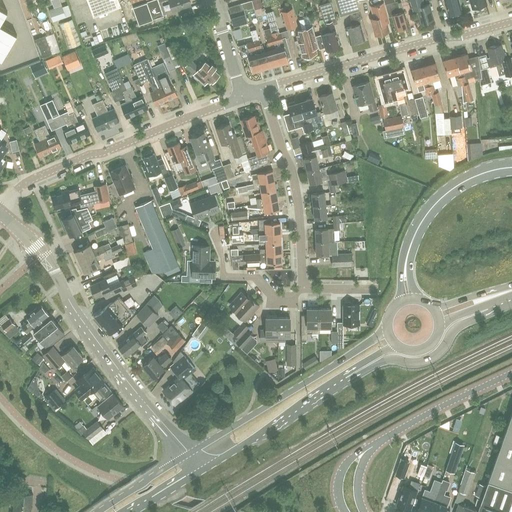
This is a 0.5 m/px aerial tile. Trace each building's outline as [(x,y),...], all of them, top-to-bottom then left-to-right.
[(87,0),(93,15),(121,5),(118,0),(87,0)] [(130,0),(138,23),(163,14),(159,2),(165,0),(169,0),(173,10),(191,4),(189,0),(130,0)] [(364,39),(359,20),(363,19),(357,0),(335,0),(339,15),(348,12),(352,25),(345,27),(350,43),(364,39)] [(396,30),(408,26),(404,10),(400,11),(397,0),(389,2),(396,30)] [(421,23),(434,19),(429,3),(424,4),(422,0),(410,0),(413,10),(417,8),(421,23)] [(462,11),(458,0),(444,0),(448,15),(462,11)] [(484,6),(484,4),(486,4),(484,0),(463,0),(464,2),(471,0),(473,7),(478,6),(479,8),(481,9),(483,8),(484,6)] [(388,30),(386,21),(389,20),(383,2),(373,5),(377,17),(371,18),(376,36),(385,33),(384,31),(388,30)] [(243,9),(241,3),(229,6),(231,12),(242,9),(243,9)] [(66,18),(61,5),(48,10),(53,22),(66,18)] [(0,59),(15,33),(0,24),(0,20),(6,11),(0,7),(0,59)] [(282,11),(283,16),(286,26),(295,24),(291,8),(282,11)] [(230,14),(234,27),(248,23),(244,10),(230,14)] [(321,30),(321,31),(321,33),(321,34),(325,47),(326,50),(340,46),(334,24),(333,21),(337,20),(334,10),(322,14),(324,23),(326,23),(327,27),(324,28),(322,29),(321,30)] [(74,18),(65,20),(71,46),(79,44),(74,18)] [(314,48),(318,47),(315,36),(312,25),(299,29),(300,33),(297,34),(298,39),(295,40),(297,47),(300,46),(303,56),(304,56),(306,58),(311,57),(311,54),(316,53),(314,48)] [(271,65),(280,63),(272,35),(270,27),(264,29),(267,42),(266,43),(268,49),(266,50),(270,66),(271,65)] [(256,28),(250,30),(253,41),(261,68),(270,66),(266,50),(264,51),(262,44),(261,44),(256,28)] [(34,39),(41,58),(60,50),(53,32),(34,39)] [(272,35),(280,63),(289,60),(281,33),(272,35)] [(135,50),(145,48),(142,39),(133,41),(135,50)] [(126,51),(122,41),(115,45),(119,54),(126,51)] [(261,68),(253,41),(239,45),(242,58),(248,56),(252,71),(261,68)] [(511,63),(510,57),(507,58),(505,52),(504,53),(501,44),(488,48),(490,57),(488,58),(487,57),(487,58),(490,67),(496,65),(499,75),(505,73),(506,76),(511,74),(511,63)] [(108,52),(105,45),(92,50),(95,58),(108,52)] [(473,75),(473,73),(471,68),(472,68),(467,54),(455,57),(463,85),(462,85),(463,102),(473,99),(467,78),(474,76),(474,75),(473,75)] [(175,67),(170,55),(164,58),(169,70),(175,67)] [(71,68),(66,56),(62,58),(67,69),(71,68)] [(463,85),(455,57),(443,61),(447,75),(454,73),(458,86),(462,85),(463,85)] [(140,61),(133,64),(139,78),(141,82),(149,79),(154,91),(152,91),(150,92),(156,105),(166,100),(152,67),(148,58),(140,61)] [(212,81),(219,73),(214,69),(216,67),(212,63),(211,65),(205,60),(200,66),(191,58),(185,65),(194,73),(193,73),(204,83),(208,80),(209,81),(211,80),(212,81)] [(163,62),(152,67),(166,100),(177,95),(172,82),(163,62)] [(433,80),(440,78),(436,63),(423,67),(429,86),(431,94),(436,93),(433,80)] [(116,67),(104,73),(112,90),(119,86),(121,91),(124,96),(126,101),(120,104),(127,118),(137,113),(126,89),(123,81),(116,67)] [(429,86),(423,67),(411,70),(415,85),(422,83),(426,96),(431,94),(429,86)] [(491,82),(487,67),(481,69),(481,78),(479,78),(480,85),(491,82)] [(403,72),(391,76),(394,84),(395,91),(397,95),(397,97),(403,95),(405,95),(404,88),(408,87),(403,72)] [(394,84),(391,76),(379,79),(383,94),(395,91),(394,84)] [(370,111),(377,110),(370,81),(352,86),(358,106),(368,103),(370,111)] [(132,86),(126,89),(137,113),(148,108),(142,95),(137,98),(132,86)] [(338,112),(337,108),(332,93),(320,97),(324,112),(331,110),(332,114),(338,112)] [(97,101),(108,126),(119,121),(113,108),(108,111),(103,99),(101,100),(99,94),(95,96),(97,101)] [(414,99),(418,112),(420,118),(428,115),(422,96),(414,99)] [(414,97),(408,99),(412,114),(418,112),(414,99),(414,97)] [(308,130),(309,130),(313,129),(311,121),(312,121),(312,122),(318,120),(316,113),(312,98),(300,102),(308,130)] [(98,131),(108,126),(97,101),(92,104),(97,115),(92,118),(98,131)] [(309,130),(308,130),(300,102),(295,103),(295,101),(289,103),(290,105),(288,105),(295,128),(302,126),(304,132),(309,131),(309,130)] [(386,102),(378,104),(380,117),(388,116),(386,102)] [(50,110),(52,116),(54,121),(60,118),(55,108),(50,110)] [(80,139),(90,134),(85,121),(79,123),(74,112),(69,114),(80,139)] [(451,133),(450,128),(449,117),(444,118),(443,112),(435,113),(437,135),(451,133)] [(54,121),(52,116),(51,117),(49,113),(45,114),(47,118),(46,119),(48,123),(54,121)] [(69,144),(80,139),(69,114),(63,116),(69,128),(63,130),(69,144)] [(269,151),(264,136),(262,130),(260,130),(257,121),(255,122),(253,115),(241,119),(246,136),(251,134),(257,155),(248,158),(252,169),(270,163),(267,152),(269,151)] [(383,119),(386,130),(404,127),(402,115),(383,119)] [(449,116),(449,117),(450,128),(462,128),(461,115),(449,116)] [(346,121),(341,123),(345,136),(351,134),(346,121)] [(45,124),(40,127),(51,151),(61,147),(56,134),(50,136),(45,124)] [(228,151),(230,155),(233,154),(234,158),(241,155),(234,133),(232,133),(229,124),(216,128),(221,144),(229,142),(231,150),(228,151)] [(40,156),(51,151),(40,127),(35,129),(40,141),(35,143),(40,156)] [(221,181),(227,179),(222,165),(218,167),(208,141),(206,142),(203,133),(190,137),(196,153),(197,152),(200,162),(207,160),(211,170),(213,169),(218,182),(221,181)] [(319,146),(324,145),(325,147),(331,145),(327,135),(322,136),(323,141),(318,143),(319,146)] [(186,145),(181,147),(178,142),(177,142),(176,140),(168,143),(169,145),(167,146),(173,161),(179,159),(185,173),(195,169),(186,145)] [(302,147),(303,152),(314,149),(312,143),(302,147)] [(331,147),(321,149),(322,157),(333,154),(331,147)] [(141,166),(145,176),(160,170),(161,173),(166,171),(162,162),(158,164),(154,153),(152,153),(152,152),(145,154),(145,156),(143,157),(146,164),(141,166)] [(452,153),(438,154),(439,165),(450,170),(454,167),(452,153)] [(307,170),(319,168),(316,155),(304,158),(307,170)] [(222,165),(227,179),(235,176),(230,162),(222,165)] [(125,165),(110,171),(120,194),(135,187),(125,165)] [(325,166),(319,168),(307,170),(309,183),(328,179),(329,185),(347,181),(344,170),(327,174),(325,166)] [(267,182),(274,181),(271,171),(256,173),(257,179),(251,180),(252,185),(267,182)] [(164,177),(169,191),(172,199),(182,195),(173,174),(164,177)] [(227,179),(221,181),(224,188),(229,186),(227,179)] [(185,183),(178,186),(182,195),(201,187),(199,180),(195,182),(195,181),(185,185),(185,183)] [(260,193),(276,191),(274,181),(267,182),(252,185),(253,189),(259,188),(260,193)] [(94,186),(95,191),(97,202),(108,200),(105,184),(94,186)] [(162,200),(157,187),(152,189),(157,202),(162,200)] [(92,204),(97,202),(95,191),(79,196),(78,189),(67,191),(58,193),(58,195),(51,197),(55,209),(68,206),(68,207),(80,203),(81,207),(92,204)] [(256,205),(278,200),(276,191),(260,193),(261,199),(255,200),(256,205)] [(311,193),(313,206),(326,204),(324,191),(311,193)] [(214,195),(191,204),(196,219),(219,210),(214,195)] [(150,200),(135,206),(152,246),(152,248),(143,252),(152,273),(162,272),(165,271),(177,265),(152,204),(150,200)] [(264,213),(280,210),(278,200),(256,205),(257,209),(263,208),(264,213)] [(314,219),(327,217),(326,204),(313,206),(314,219)] [(69,235),(80,231),(82,231),(90,227),(90,226),(89,222),(93,220),(87,208),(72,212),(73,215),(67,218),(66,215),(59,218),(63,227),(65,226),(69,235)] [(187,214),(173,209),(170,215),(185,220),(187,214)] [(105,227),(115,222),(113,217),(103,222),(105,227)] [(117,227),(115,222),(105,227),(107,231),(117,227)] [(259,234),(274,233),(280,232),(280,222),(264,223),(265,229),(259,229),(259,234)] [(339,229),(339,222),(334,222),(334,228),(315,229),(315,242),(334,241),(334,229),(339,229)] [(281,242),(280,232),(274,233),(259,234),(254,234),(255,240),(259,240),(259,244),(266,244),(266,243),(281,242)] [(232,243),(242,243),(242,234),(231,235),(232,243)] [(335,253),(334,241),(315,242),(316,254),(329,254),(332,254),(333,265),(353,265),(352,252),(335,253)] [(277,252),(281,252),(281,242),(266,243),(266,244),(266,249),(260,249),(260,254),(277,252)] [(98,265),(96,260),(103,257),(104,260),(114,256),(113,253),(121,249),(119,243),(117,244),(111,247),(105,250),(96,254),(79,262),(84,272),(98,265)] [(96,254),(105,250),(102,245),(92,250),(89,245),(74,252),(79,262),(96,254)] [(200,282),(200,276),(214,276),(214,262),(208,261),(208,246),(194,246),(193,275),(188,275),(188,281),(200,282)] [(277,252),(260,254),(244,255),(245,261),(260,260),(260,262),(267,262),(267,263),(282,262),(281,252),(277,252)] [(115,265),(127,265),(126,257),(115,258),(115,265)] [(119,280),(108,285),(104,278),(90,286),(90,287),(89,288),(91,293),(93,293),(96,297),(104,293),(106,297),(124,289),(136,283),(132,275),(131,274),(119,280)] [(229,305),(234,310),(233,311),(244,321),(259,305),(248,295),(246,297),(241,292),(229,305)] [(154,295),(137,315),(149,326),(158,315),(155,313),(162,305),(159,299),(154,295)] [(134,313),(122,299),(110,303),(94,316),(109,334),(122,323),(134,313)] [(344,303),(344,305),(343,305),(343,324),(359,324),(359,305),(351,305),(351,303),(350,302),(345,302),(344,303)] [(27,333),(49,315),(41,304),(27,316),(29,319),(21,326),(27,333)] [(212,307),(205,317),(210,321),(217,311),(212,307)] [(320,327),(319,327),(319,308),(307,308),(307,323),(301,323),(301,339),(307,339),(307,333),(320,333),(320,327)] [(319,327),(320,327),(331,327),(331,308),(319,308),(319,327)] [(47,348),(64,334),(50,317),(33,331),(47,348)] [(0,328),(4,333),(6,331),(7,332),(15,325),(9,318),(1,324),(0,325),(0,328)] [(277,341),(277,318),(265,318),(265,330),(260,330),(260,341),(277,341)] [(277,341),(278,341),(285,341),(285,336),(290,336),(289,318),(277,318),(277,341)] [(235,342),(246,330),(248,327),(243,323),(234,333),(234,334),(230,338),(235,342)] [(161,334),(163,336),(152,346),(156,351),(166,343),(170,346),(175,352),(186,341),(193,333),(185,326),(179,334),(171,325),(161,334)] [(127,356),(140,345),(141,346),(147,341),(142,336),(146,333),(141,327),(118,346),(127,356)] [(246,330),(235,342),(242,348),(252,336),(246,330)] [(29,334),(21,341),(25,345),(33,338),(29,334)] [(295,364),(295,344),(287,344),(287,364),(295,364)] [(72,366),(83,357),(74,346),(61,356),(53,346),(43,355),(55,369),(66,360),(72,366)] [(38,365),(44,358),(37,352),(31,359),(38,365)] [(162,368),(171,360),(166,354),(157,361),(153,356),(142,365),(153,378),(164,370),(162,368)] [(190,373),(195,369),(183,356),(170,366),(179,377),(163,391),(175,404),(199,384),(190,373)] [(306,370),(312,367),(308,360),(302,363),(306,370)] [(92,392),(104,382),(92,368),(77,381),(81,386),(76,391),(83,399),(92,391),(92,392)] [(32,381),(28,388),(34,393),(37,389),(36,383),(32,381)] [(104,382),(92,392),(99,401),(111,391),(104,382)] [(56,389),(45,398),(54,409),(65,400),(56,389)] [(108,419),(124,406),(113,393),(97,406),(108,419)] [(92,400),(88,395),(83,399),(87,404),(92,400)] [(511,511),(511,409),(486,484),(486,486),(481,498),(481,499),(479,506),(478,508),(479,509),(478,511),(511,511)] [(89,440),(103,428),(97,421),(87,429),(84,425),(83,425),(80,421),(75,425),(78,429),(77,430),(81,434),(83,432),(89,440)] [(455,442),(446,470),(454,472),(463,445),(455,442)] [(406,461),(401,476),(407,478),(410,480),(415,464),(412,463),(406,461)] [(432,468),(427,466),(424,475),(429,477),(432,468)] [(353,467),(344,472),(347,478),(356,473),(353,467)] [(459,492),(466,494),(474,472),(466,469),(459,492)] [(422,497),(417,511),(418,511),(430,511),(440,482),(434,480),(430,492),(425,490),(422,497)] [(440,482),(430,511),(444,511),(446,506),(450,497),(443,495),(445,489),(446,489),(449,482),(442,480),(441,482),(440,482)] [(475,495),(481,498),(486,486),(479,484),(475,495)] [(410,509),(416,489),(404,485),(397,504),(410,509)] [(30,511),(33,494),(15,492),(13,511),(10,511),(30,511)] [(475,511),(476,510),(459,503),(455,511),(475,511)]
